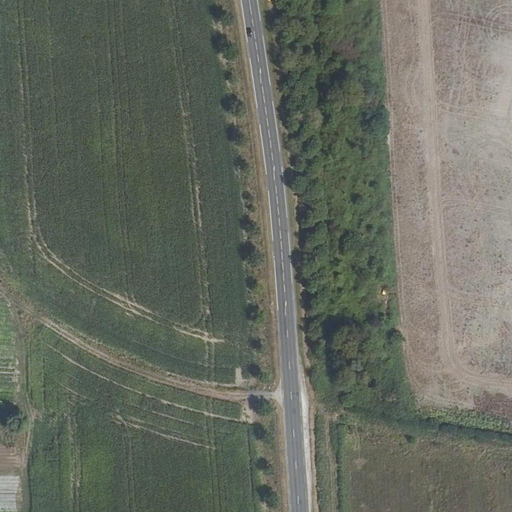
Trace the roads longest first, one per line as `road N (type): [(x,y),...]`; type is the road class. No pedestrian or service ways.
road 1 (secondary): [(299,511),(281,230),(248,0)]
road 2 (track): [(310,0),(331,511)]
road 3 (track): [(292,399),(210,389),(105,353),(0,289)]
road 4 (track): [(292,399),(328,402),(353,438),(511,464)]
